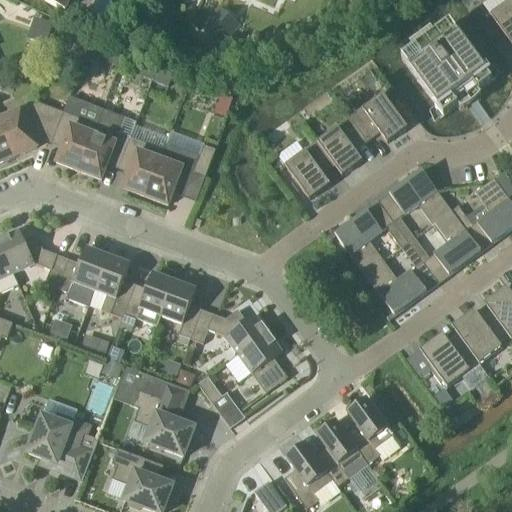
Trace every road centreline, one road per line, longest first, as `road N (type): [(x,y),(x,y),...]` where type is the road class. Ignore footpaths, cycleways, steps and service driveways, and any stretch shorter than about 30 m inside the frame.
road 1 (residential): [(511,128),(476,152),(414,156),(255,274)]
road 2 (residential): [(255,274),(42,195),(0,208)]
road 3 (residential): [(339,380),(511,257)]
road 4 (residential): [(208,511),(230,467),(339,380)]
road 5 (residential): [(339,380),(255,274)]
